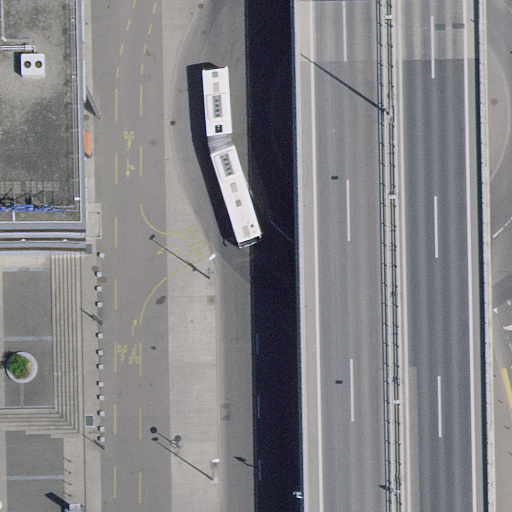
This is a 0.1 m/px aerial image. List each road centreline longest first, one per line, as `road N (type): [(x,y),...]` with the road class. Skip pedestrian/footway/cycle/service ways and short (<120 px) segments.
road 1 (motorway): [(347,0),(357,511)]
road 2 (motorway): [(452,511),(443,0)]
road 3 (primary): [(266,213),(265,511)]
road 4 (primary): [(266,213),(297,243),(378,273),(421,271),(499,233)]
road 5 (primary): [(262,14),(238,58),(229,107),(236,157),(266,213)]
